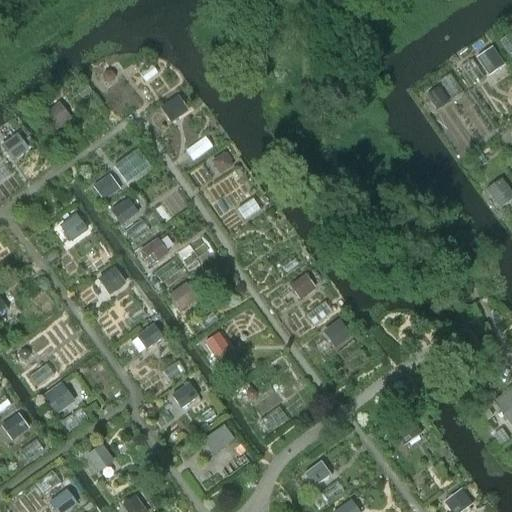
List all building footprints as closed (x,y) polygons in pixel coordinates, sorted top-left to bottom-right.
[(441,78),(420,95),(434,111),(454,94),(441,78)] [(43,113),(56,130),(73,117),(61,100),(43,113)] [(199,132),(175,150),(187,167),(211,149),(199,132)] [(9,137),(0,143),(0,166),(20,152),(9,137)] [(220,173),(235,164),(226,150),(211,160),(220,173)] [(511,191),(500,175),(481,189),(494,208),(511,195),(511,191)] [(129,197),(111,209),(121,224),(139,212),(129,197)] [(258,207),(229,227),(240,243),(268,222),(258,207)] [(70,211),(45,230),(58,246),(82,226),(70,211)] [(155,235),(131,253),(145,272),(169,254),(155,235)] [(117,267),(100,275),(108,293),(125,285),(117,267)] [(305,272),(290,284),(301,299),(317,286),(305,272)] [(187,281),(169,294),(181,311),(200,298),(187,281)] [(152,318),(130,335),(142,351),(165,335),(152,318)] [(338,325),(319,341),(330,355),(350,340),(338,325)] [(218,332),(198,346),(211,363),(230,350),(218,332)] [(172,393),(183,409),(201,397),(190,381),(172,393)] [(64,386),(40,402),(52,420),(76,404),(64,386)] [(511,390),(494,403),(511,428),(511,390)] [(9,404),(0,409),(0,432),(20,419),(9,404)] [(218,429),(195,442),(203,457),(226,443),(218,429)] [(103,443),(86,454),(98,472),(115,460),(103,443)] [(321,460),(305,473),(315,486),(332,473),(321,460)] [(440,460),(419,476),(432,494),(453,478),(440,460)] [(137,496),(119,510),(120,511),(145,511),(148,511),(137,496)] [(356,511),(350,503),(337,511),(356,511)]
